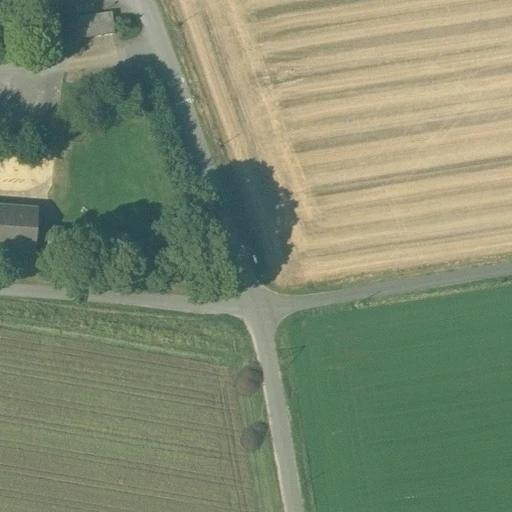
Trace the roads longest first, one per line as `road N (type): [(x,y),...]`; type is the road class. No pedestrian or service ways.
road 1 (unclassified): [(511,271),(255,303)]
road 2 (unclassified): [(255,303),(0,288)]
road 3 (unclassified): [(255,303),(291,511)]
road 4 (unclassified): [(209,176),(144,0)]
road 5 (unclassified): [(209,176),(255,303)]
